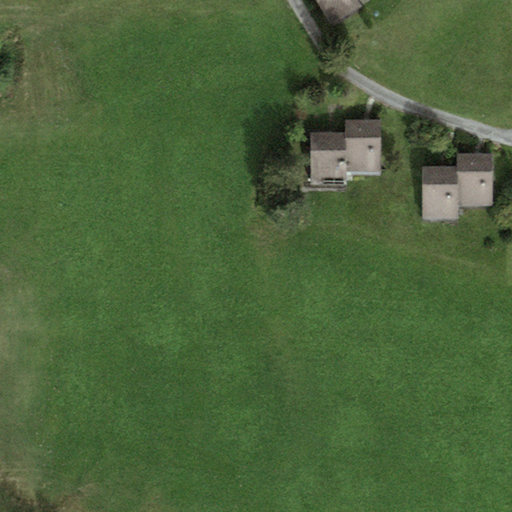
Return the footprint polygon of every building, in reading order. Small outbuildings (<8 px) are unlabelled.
[(318,0),(331,22),(362,5),(358,0),(318,0)] [(380,117),(344,117),(345,128),(347,172),(381,172),(380,117)] [(345,128),(308,129),(311,183),(347,182),(347,172),(345,128)] [(492,151),(457,151),(457,163),(458,205),(492,205),(492,151)] [(457,163),(422,164),(422,216),(458,216),(458,205),(457,163)]
